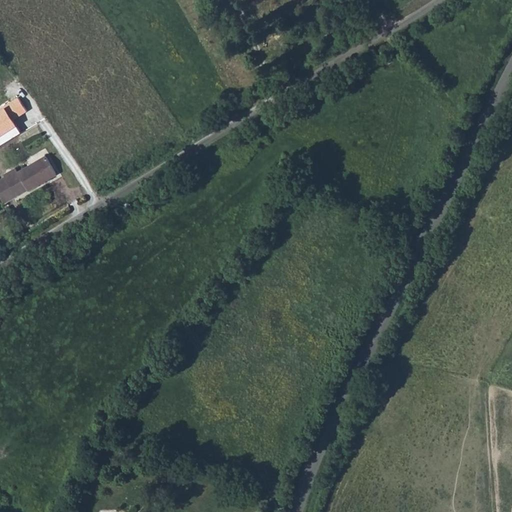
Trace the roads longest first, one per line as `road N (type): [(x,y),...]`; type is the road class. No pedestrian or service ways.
road 1 (residential): [(437,0),(0,264)]
road 2 (tertiary): [(296,511),(333,419),(511,76)]
